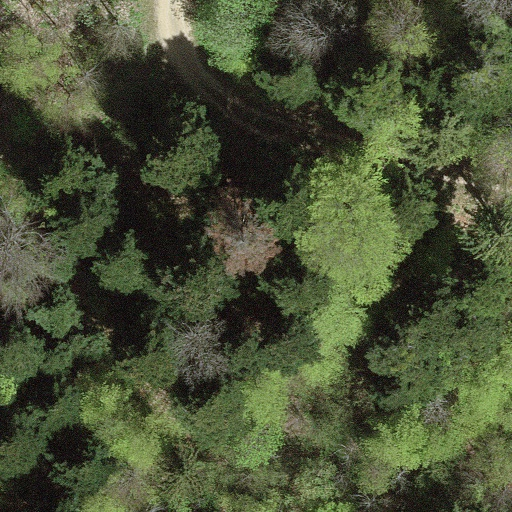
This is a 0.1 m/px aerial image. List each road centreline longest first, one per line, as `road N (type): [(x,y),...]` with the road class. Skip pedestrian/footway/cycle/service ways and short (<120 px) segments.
road 1 (track): [(162,0),(162,61),(185,90),(356,147),(511,177)]
road 2 (track): [(185,90),(0,143)]
